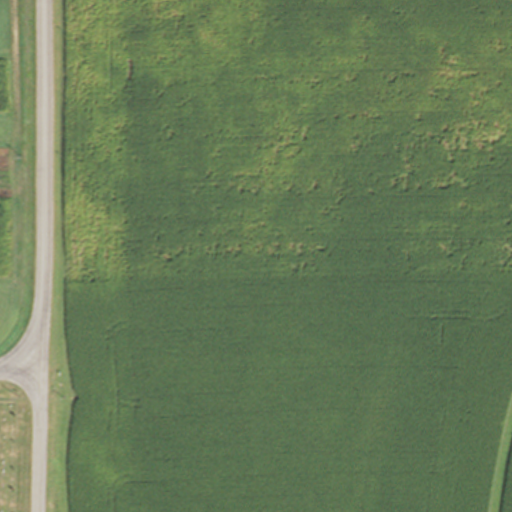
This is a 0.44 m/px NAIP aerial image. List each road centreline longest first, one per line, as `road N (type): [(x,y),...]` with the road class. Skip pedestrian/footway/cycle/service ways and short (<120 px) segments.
road 1 (residential): [(38,370),(40,0)]
road 2 (residential): [(38,511),(38,370)]
